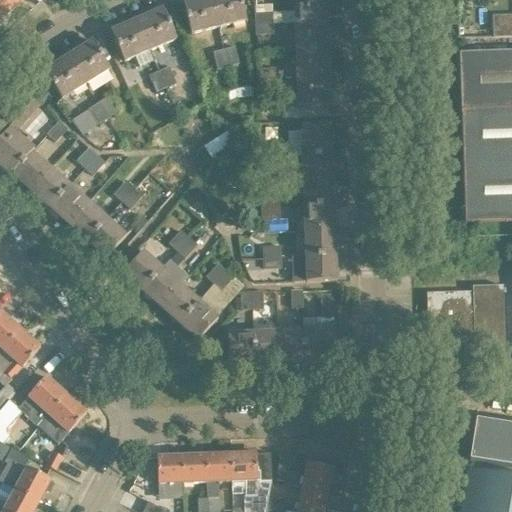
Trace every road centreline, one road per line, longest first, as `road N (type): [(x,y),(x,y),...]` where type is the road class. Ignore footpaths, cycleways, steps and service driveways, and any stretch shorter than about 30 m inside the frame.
road 1 (residential): [(370,420),(360,0)]
road 2 (residential): [(129,421),(370,420)]
road 3 (residential): [(129,421),(0,228)]
road 4 (residential): [(0,71),(57,29),(121,0)]
